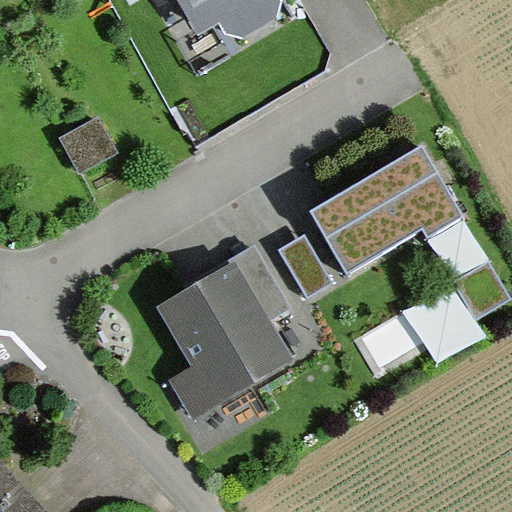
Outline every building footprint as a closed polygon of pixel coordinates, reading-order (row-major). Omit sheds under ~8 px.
[(269,0),(170,0),(193,42),(269,0)] [(110,155),(93,124),(59,142),(76,174),(110,155)] [(449,222),(414,162),(309,224),(344,283),(449,222)] [(317,298),(291,253),(274,263),(300,308),(317,298)] [(478,325),(511,307),(491,272),(458,290),(478,325)] [(282,361),(230,273),(161,314),(212,402),(282,361)] [(27,511),(0,482),(0,511),(27,511)]
